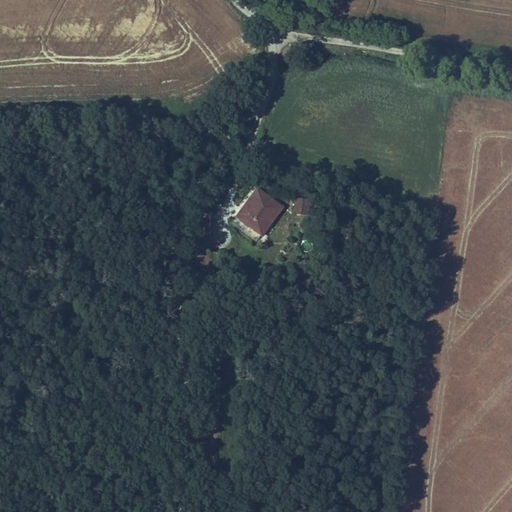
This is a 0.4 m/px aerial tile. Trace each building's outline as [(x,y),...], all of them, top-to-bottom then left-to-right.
[(308,213),(308,198),(293,198),(293,214),(308,213)] [(265,209),(259,205),(248,221),(253,225),(265,209)] [(253,225),(248,221),(238,233),(259,248),(269,235),(273,238),(284,224),(265,209),(253,225)] [(298,215),(296,226),(310,228),(312,217),(298,215)] [(199,219),(201,235),(210,234),(208,218),(199,219)] [(259,248),(238,233),(232,242),(256,260),(273,238),(269,235),(259,248)] [(195,262),(208,263),(208,258),(210,258),(211,242),(196,240),(195,256),(195,257),(195,262)]
